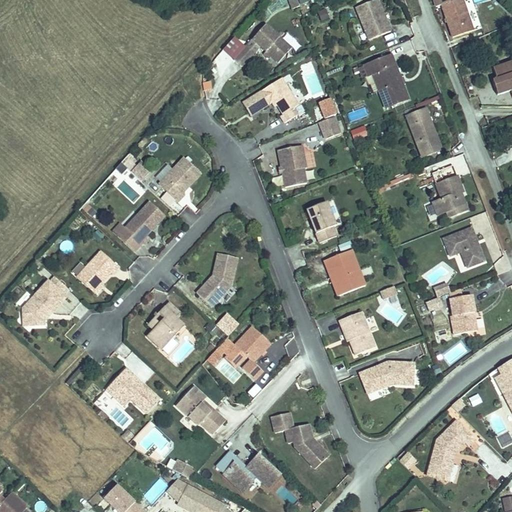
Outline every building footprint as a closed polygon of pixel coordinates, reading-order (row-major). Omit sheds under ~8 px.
[(382,22),(377,11),(380,10),(376,0),(367,0),(354,5),(367,37),(388,29),(384,21),(382,22)] [(467,23),(459,0),(436,0),(447,30),(467,23)] [(320,23),(329,20),(326,10),(317,13),(320,23)] [(268,22),(255,36),(273,53),(281,59),(293,45),(268,22)] [(256,50),(262,43),(255,36),(248,43),(256,50)] [(248,43),(236,56),(244,63),(256,50),(248,43)] [(383,104),(406,95),(389,52),(361,63),(366,73),(370,71),(383,104)] [(493,78),(489,80),(493,94),(507,90),(510,99),(511,98),(511,60),(490,67),(493,78)] [(316,70),(306,72),(311,95),(321,93),(316,70)] [(300,101),(283,75),(263,87),(271,100),(274,99),(277,97),(279,102),(285,110),(282,112),(287,119),(299,111),(296,104),(300,101)] [(438,144),(423,104),(403,112),(419,152),(438,144)] [(349,122),(368,117),(366,109),(347,114),(349,122)] [(334,113),(318,119),(325,136),(341,130),(334,113)] [(304,141),(280,146),(287,182),(308,178),(305,164),(302,150),(305,149),(304,141)] [(162,179),(181,197),(187,190),(184,188),(203,168),(187,153),(162,179)] [(146,156),(143,159),(153,168),(156,166),(146,156)] [(143,159),(135,167),(146,177),(153,168),(143,159)] [(460,186),(454,170),(432,178),(439,193),(430,197),(435,209),(443,205),(451,202),(453,208),(464,203),(459,189),(458,190),(457,187),(460,186)] [(129,222),(147,239),(153,232),(149,229),(168,210),(153,196),(129,222)] [(327,197),(308,205),(320,237),(337,231),(334,222),(336,221),(327,197)] [(443,205),(445,211),(453,208),(451,202),(443,205)] [(481,253),(468,221),(440,232),(447,249),(458,245),(464,260),(481,253)] [(352,244),(325,255),(328,265),(334,263),(344,288),(366,280),(352,244)] [(80,270),(96,285),(105,275),(114,266),(116,268),(123,261),(105,245),(80,270)] [(233,279),(240,252),(220,248),(215,269),(218,270),(216,273),(209,282),(206,280),(199,287),(214,300),(233,279)] [(334,263),(328,265),(338,290),(344,288),(334,263)] [(105,275),(107,277),(116,268),(114,266),(105,275)] [(215,269),(206,280),(209,282),(216,273),(218,270),(215,269)] [(73,284),(58,270),(54,275),(60,281),(68,289),(73,284)] [(56,305),(70,290),(68,289),(60,281),(54,275),(52,274),(27,301),(27,306),(40,318),(48,317),(48,309),(54,303),(56,305)] [(451,283),(448,275),(435,279),(438,287),(451,283)] [(445,285),(446,291),(462,288),(460,280),(445,285)] [(393,286),(379,292),(382,299),(396,293),(393,286)] [(462,288),(446,291),(449,307),(448,308),(451,326),(474,322),(471,304),(472,304),(469,287),(462,288)] [(441,296),(438,288),(425,293),(428,301),(441,296)] [(172,296),(167,301),(177,310),(182,305),(172,296)] [(150,329),(164,343),(186,319),(177,310),(167,301),(161,307),(167,313),(163,317),(162,316),(156,323),(150,329)] [(40,318),(27,306),(27,318),(40,318)] [(376,341),(362,306),(339,314),(343,324),(345,323),(355,348),(376,341)] [(161,307),(150,318),(156,323),(162,316),(163,317),(167,313),(161,307)] [(255,355),(272,337),(254,320),(236,338),(252,353),(244,361),(256,373),(265,364),(255,355)] [(211,321),(204,328),(212,337),(219,331),(211,321)] [(217,344),(209,353),(213,356),(221,348),(217,344)] [(382,358),(367,364),(375,384),(388,379),(392,377),(412,378),(413,357),(388,356),(388,358),(383,360),(382,358)] [(149,406),(162,392),(129,360),(116,374),(123,381),(116,388),(127,398),(134,391),(149,406)] [(123,381),(116,374),(109,381),(116,388),(123,381)] [(258,374),(250,383),(257,389),(265,381),(258,374)] [(196,379),(178,397),(200,418),(203,415),(215,427),(227,413),(206,393),(208,390),(196,379)] [(511,387),(501,393),(511,414),(511,387)] [(468,396),(470,406),(481,403),(479,394),(468,396)] [(106,411),(100,405),(97,409),(102,414),(106,411)] [(313,430),(310,416),(294,420),(290,405),(273,409),(276,425),(286,422),(289,435),(294,434),(296,439),(315,461),(327,450),(314,434),(311,435),(310,431),(313,430)] [(466,445),(473,439),(454,420),(434,439),(426,467),(447,473),(452,455),(451,454),(452,450),(453,451),(463,441),(466,445)] [(125,436),(130,431),(125,426),(120,431),(125,436)] [(314,434),(327,450),(329,448),(313,430),(310,431),(311,435),(314,434)] [(236,455),(244,463),(248,459),(231,444),(218,458),(226,466),(236,455)] [(254,465),(270,479),(281,467),(259,447),(248,459),(244,463),(236,455),(226,466),(242,481),(252,470),(251,469),(254,465)] [(406,465),(414,457),(407,450),(398,458),(406,465)] [(192,468),(171,457),(167,465),(180,472),(185,475),(192,468)] [(445,480),(447,473),(426,467),(424,474),(445,480)] [(11,493),(4,487),(8,484),(0,476),(0,504),(0,505),(11,493)] [(142,495),(151,504),(169,486),(160,477),(142,495)] [(187,486),(177,479),(165,492),(179,502),(176,505),(188,511),(222,511),(226,506),(187,486)] [(133,511),(139,506),(115,484),(103,497),(119,511),(133,511)] [(34,511),(38,508),(31,502),(33,499),(18,485),(11,493),(0,505),(7,511),(13,511),(34,511)] [(503,511),(511,510),(511,505),(511,498),(500,500),(502,511),(503,511)]
